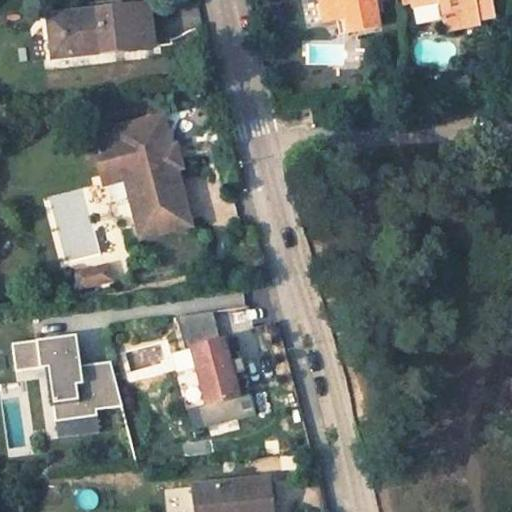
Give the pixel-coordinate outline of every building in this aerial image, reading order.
[(317,0),(321,20),(341,17),(344,33),(375,28),(372,11),(369,0),(317,0)] [(381,10),(379,0),(369,0),(372,11),(381,10)] [(477,25),(476,20),(492,18),(489,0),(409,0),(410,5),(436,1),(442,31),(477,25)] [(59,15),(62,56),(148,49),(144,7),(59,15)] [(114,141),(92,147),(101,178),(120,173),(124,165),(136,161),(140,173),(134,184),(139,200),(131,202),(143,241),(192,226),(176,171),(175,166),(163,170),(159,157),(171,153),(169,149),(160,118),(111,133),(114,141)] [(169,149),(171,153),(159,157),(163,170),(175,166),(176,171),(181,170),(175,147),(169,149)] [(120,173),(101,178),(104,188),(125,182),(131,202),(139,200),(134,184),(140,173),(136,161),(124,165),(120,173)] [(108,266),(75,274),(79,289),(112,281),(108,266)] [(183,349),(168,353),(191,430),(251,413),(245,392),(234,395),(208,309),(174,319),(183,349)] [(68,332),(5,342),(9,369),(37,365),(48,439),(95,432),(92,410),(116,406),(109,359),(73,365),(68,332)] [(267,511),(264,480),(188,487),(189,511),(267,511)]
